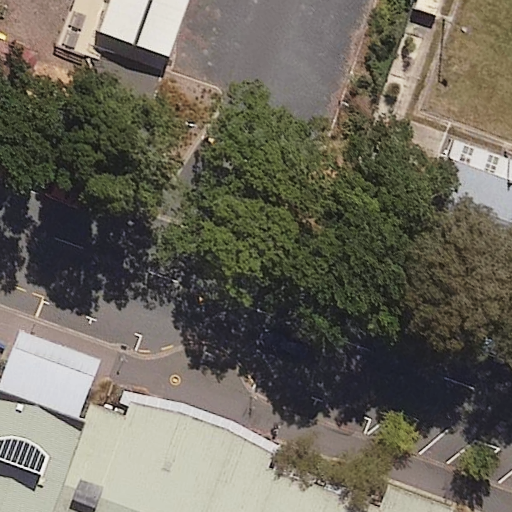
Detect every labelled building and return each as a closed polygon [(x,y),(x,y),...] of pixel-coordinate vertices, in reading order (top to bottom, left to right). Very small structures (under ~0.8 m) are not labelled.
[(106,0),(95,31),(168,56),(187,0),(106,0)] [(413,0),(411,8),(437,17),(442,0),(413,0)] [(0,39),(0,77),(26,87),(38,52),(0,39)] [(37,108),(30,129),(60,140),(67,119),(37,108)] [(511,159),(452,138),(421,221),(511,253),(511,159)] [(0,511),(454,511),(388,486),(379,509),(277,467),(284,446),(236,421),(182,403),(122,392),(116,410),(86,402),(101,360),(19,331),(0,383),(0,511)]
